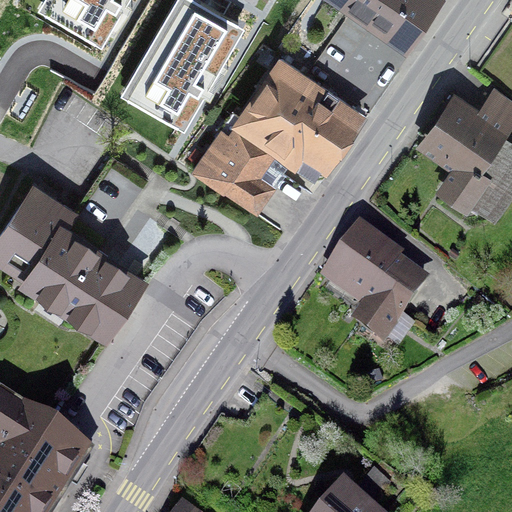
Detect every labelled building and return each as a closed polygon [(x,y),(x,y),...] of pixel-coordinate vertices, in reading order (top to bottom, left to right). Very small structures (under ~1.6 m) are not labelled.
[(128,0),(44,0),(38,10),(101,47),(128,0)] [(244,31),(192,0),(178,0),(122,96),(184,132),(244,31)] [(349,0),(406,39),(433,0),(349,0)] [(316,172),(358,112),(283,59),(240,119),(316,172)] [(511,112),(511,101),(502,93),(493,104),(509,116),(511,112)] [(486,153),(499,135),(454,103),(428,140),(464,166),(446,191),(468,206),(470,203),(495,220),(511,195),(511,143),(498,161),(486,153)] [(222,130),(194,170),(225,192),(226,190),(255,211),(272,187),(257,176),(274,152),(236,125),(229,135),(222,130)] [(62,227),(63,228),(72,214),(71,213),(68,216),(59,210),(62,206),(34,187),(0,237),(0,258),(27,277),(28,277),(62,227)] [(97,251),(63,228),(62,227),(28,277),(27,277),(25,281),(42,292),(46,286),(74,305),(70,311),(106,336),(142,282),(106,258),(103,263),(94,257),(97,251)] [(359,237),(333,274),(372,301),(359,319),(382,335),(421,281),(359,237)] [(1,395),(0,396),(0,511),(52,511),(91,452),(1,395)] [(389,482),(374,470),(355,493),(370,505),(389,482)] [(362,511),(344,497),(331,511),(321,511),(320,511),(318,511),(362,511)]
